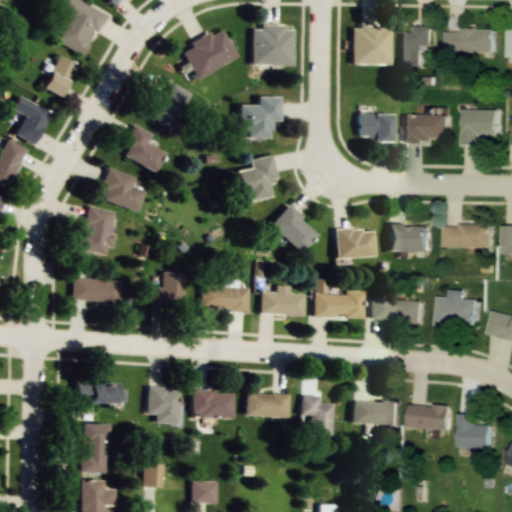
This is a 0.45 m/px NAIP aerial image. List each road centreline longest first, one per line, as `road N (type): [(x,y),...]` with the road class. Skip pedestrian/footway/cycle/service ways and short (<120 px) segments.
road 1 (residential): [(31,511),(44,210),(118,69),(184,0)]
road 2 (residential): [(511,391),(484,373),(434,365),(0,338)]
road 3 (residential): [(317,0),(318,155),(328,171),(384,183),(511,185)]
